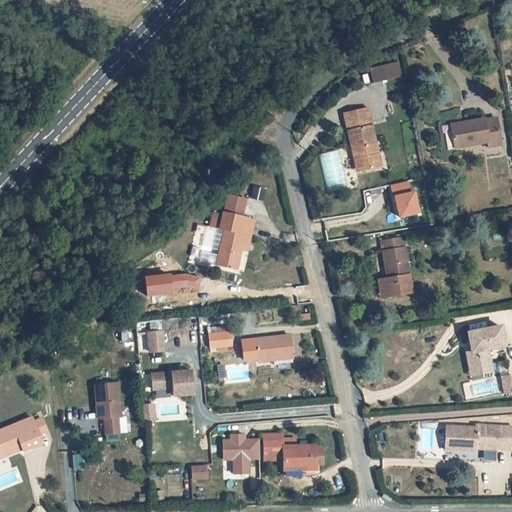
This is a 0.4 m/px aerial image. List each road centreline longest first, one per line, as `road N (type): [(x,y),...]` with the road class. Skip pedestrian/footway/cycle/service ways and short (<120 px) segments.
road 1 (residential): [(371,511),(291,181),(287,120),(328,77),(391,39),(484,0)]
road 2 (primary): [(0,186),(174,0)]
road 3 (unknown): [(210,420),(344,399)]
